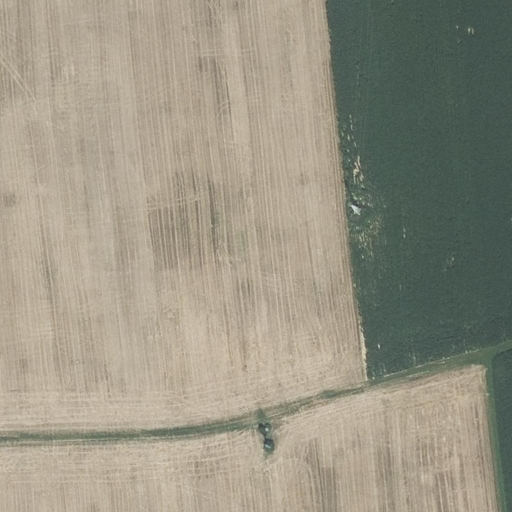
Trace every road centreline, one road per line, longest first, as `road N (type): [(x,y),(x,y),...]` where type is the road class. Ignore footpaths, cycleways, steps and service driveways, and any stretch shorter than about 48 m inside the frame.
road 1 (track): [(0,441),(198,433),(511,348)]
road 2 (track): [(489,355),(505,511)]
